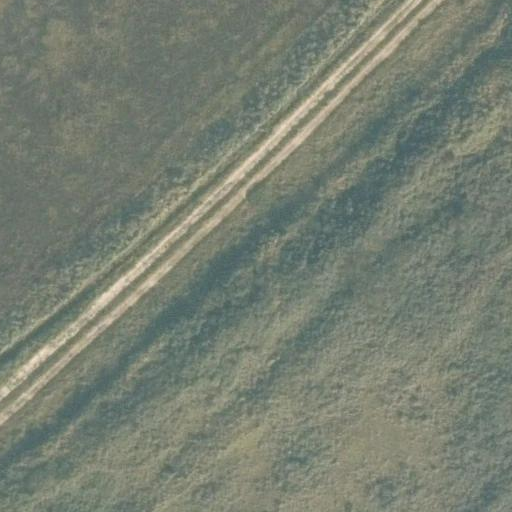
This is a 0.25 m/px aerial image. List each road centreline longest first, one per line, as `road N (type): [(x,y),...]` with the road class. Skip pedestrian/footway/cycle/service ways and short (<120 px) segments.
road 1 (track): [(0,394),(169,245),(416,0)]
road 2 (track): [(0,349),(89,286),(385,0)]
